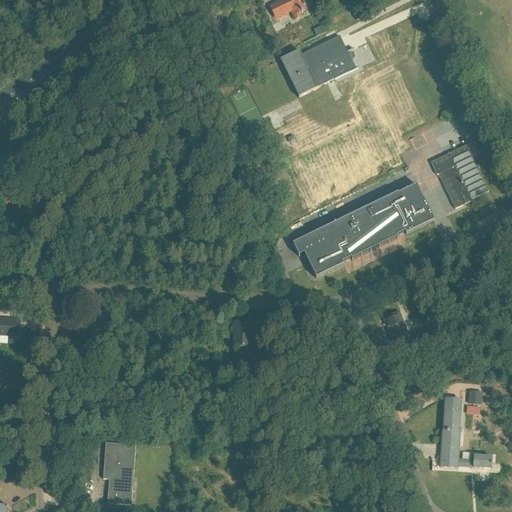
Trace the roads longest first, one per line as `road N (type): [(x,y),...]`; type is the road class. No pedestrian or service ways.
road 1 (residential): [(347,296),(274,301),(55,286)]
road 2 (unclassified): [(230,0),(71,99),(26,151),(0,167)]
road 3 (residential): [(430,511),(347,296)]
road 4 (residential): [(41,511),(55,286)]
road 5 (residential): [(511,217),(347,296)]
road 6 (residential): [(511,158),(433,0)]
road 7 (track): [(155,140),(231,0)]
road 8 (primary): [(116,0),(69,50),(0,103)]
